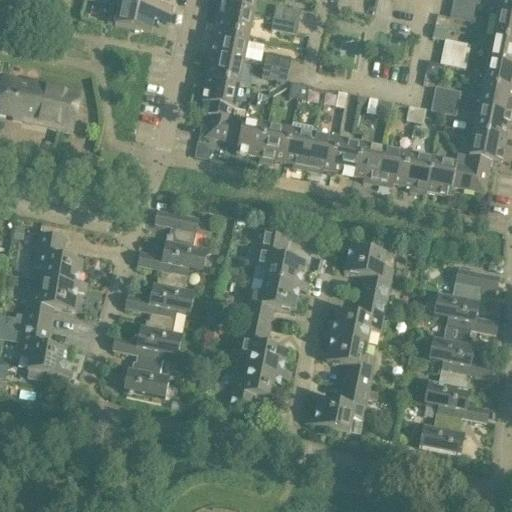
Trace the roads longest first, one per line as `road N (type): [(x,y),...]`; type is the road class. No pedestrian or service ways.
road 1 (residential): [(286,445),(496,481),(511,313)]
road 2 (residential): [(286,445),(329,246)]
road 3 (residential): [(118,415),(286,445)]
road 4 (residential): [(127,237),(92,396)]
road 5 (residential): [(162,155),(192,0)]
road 6 (residential): [(127,237),(0,212)]
